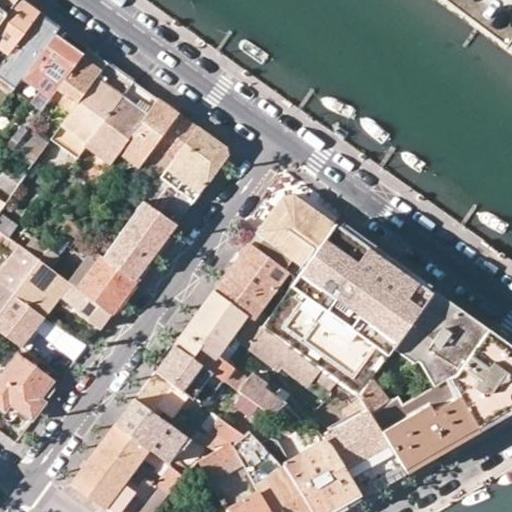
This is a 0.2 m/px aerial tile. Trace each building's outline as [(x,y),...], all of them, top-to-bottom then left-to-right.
[(0,47),(10,53),(39,14),(20,0),(0,25),(0,47)] [(0,0),(0,25),(20,0),(19,0),(0,0)] [(59,29),(39,14),(10,53),(0,66),(0,75),(16,87),(23,78),(59,29)] [(88,49),(59,29),(23,78),(40,90),(0,143),(1,145),(0,146),(0,153),(6,158),(14,147),(25,132),(32,123),(61,84),(88,49)] [(68,116),(70,113),(108,63),(88,49),(61,84),(67,89),(56,103),(58,105),(56,108),(68,116)] [(70,113),(68,116),(53,137),(51,141),(77,160),(86,147),(135,82),(108,63),(70,113)] [(118,153),(126,144),(159,99),(135,82),(86,147),(111,164),(118,153)] [(145,159),(149,153),(179,114),(159,99),(126,144),(145,159)] [(162,150),(174,160),(198,127),(179,114),(149,153),(156,158),(162,150)] [(51,141),(53,137),(32,123),(25,132),(46,147),(51,141)] [(178,189),(194,200),(228,154),(227,147),(198,127),(174,160),(161,177),(178,189)] [(35,163),(46,147),(25,132),(14,147),(35,163)] [(126,144),(118,153),(139,167),(141,165),(145,159),(126,144)] [(0,165),(0,168),(20,184),(35,163),(14,147),(6,158),(0,165)] [(162,150),(156,158),(149,153),(145,159),(141,165),(159,179),(161,177),(174,160),(162,150)] [(178,189),(161,177),(159,179),(143,200),(176,224),(194,200),(178,189)] [(334,225),(293,196),(285,197),(259,231),(274,243),(265,255),(287,272),(295,278),(334,225)] [(143,200),(123,228),(155,252),(176,224),(143,200)] [(0,212),(0,230),(9,237),(18,226),(0,212)] [(69,220),(63,228),(82,242),(89,234),(69,220)] [(334,225),(295,278),(269,314),(262,325),(264,326),(317,366),(389,265),(334,225)] [(106,260),(135,280),(155,252),(123,228),(102,256),(106,260)] [(0,242),(14,253),(0,271),(0,313),(14,296),(40,260),(25,249),(16,242),(9,237),(0,230),(0,242)] [(33,237),(25,249),(40,260),(48,249),(33,237)] [(93,260),(98,253),(84,244),(80,249),(88,256),(93,260)] [(265,255),(250,244),(215,291),(248,315),(262,325),(269,314),(261,309),(287,272),(265,255)] [(48,249),(40,260),(52,269),(60,257),(48,249)] [(71,283),(78,289),(97,263),(93,260),(88,256),(68,281),(71,283)] [(14,296),(35,311),(61,276),(52,269),(40,260),(14,296)] [(88,296),(110,313),(135,280),(106,260),(102,266),(97,263),(78,289),(88,296)] [(396,344),(430,295),(389,265),(317,366),(322,369),(360,395),(366,386),(372,378),(396,344)] [(35,311),(43,317),(71,283),(68,281),(61,276),(35,311)] [(69,287),(59,301),(73,311),(83,297),(69,287)] [(248,315),(215,291),(175,345),(215,373),(223,379),(239,390),(249,378),(238,370),(236,373),(233,371),(234,367),(228,362),(218,355),(233,335),(236,331),(248,315)] [(456,375),(485,334),(430,295),(396,344),(436,372),(440,381),(447,378),(456,375)] [(43,317),(35,311),(14,296),(0,313),(0,332),(20,347),(43,317)] [(88,296),(78,312),(99,328),(110,313),(88,296)] [(259,333),(264,326),(262,325),(248,315),(236,331),(233,335),(242,342),(253,328),(259,333)] [(27,349),(57,367),(74,340),(44,321),(27,349)] [(317,366),(264,326),(259,333),(253,341),(286,365),(311,382),(322,369),(317,366)] [(511,353),(485,334),(456,375),(447,378),(404,403),(399,395),(388,401),(371,413),(405,467),(511,405),(511,353)] [(286,365),(253,341),(249,347),(282,371),(286,365)] [(215,373),(175,345),(156,370),(195,399),(215,373)] [(41,395),(53,379),(18,353),(0,376),(0,408),(4,411),(10,405),(31,420),(46,400),(41,395)] [(156,370),(156,371),(136,398),(154,411),(158,407),(173,417),(185,401),(199,410),(203,405),(195,399),(156,370)] [(263,389),(266,383),(252,373),(249,378),(239,390),(271,413),(283,405),(263,389)] [(366,386),(360,395),(369,410),(371,413),(388,401),(372,378),(366,386)] [(185,449),(192,439),(154,411),(136,398),(115,425),(148,449),(164,461),(176,443),(185,449)] [(371,413),(369,410),(330,433),(366,489),(405,467),(371,413)] [(233,445),(246,435),(221,417),(202,442),(217,450),(232,442),(233,445)] [(148,449),(115,425),(73,482),(107,506),(124,483),(133,470),(138,464),(140,460),(144,455),(148,449)] [(246,435),(233,445),(249,473),(259,491),(270,511),(312,511),(282,463),(261,443),(250,432),(246,435)] [(323,436),(326,439),(360,493),(366,489),(330,433),(323,436)] [(325,511),(360,493),(326,439),(289,460),(278,439),(270,439),(261,443),(282,463),(312,511),(325,511)] [(242,476),(249,473),(233,445),(232,442),(217,450),(200,460),(211,481),(237,467),(242,476)] [(176,443),(164,461),(169,464),(185,449),(176,443)] [(144,455),(140,460),(146,464),(150,459),(144,455)] [(138,464),(133,470),(141,476),(145,470),(138,464)] [(154,511),(184,475),(171,466),(156,486),(144,501),(141,499),(130,511),(154,511)] [(107,506),(114,511),(120,511),(135,492),(124,483),(107,506)] [(270,511),(259,491),(227,509),(228,511),(270,511)]
